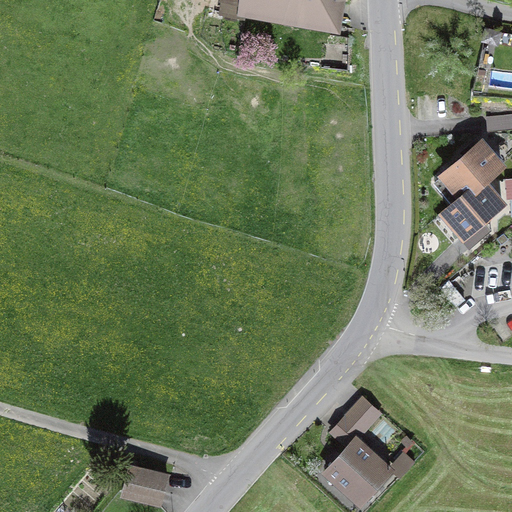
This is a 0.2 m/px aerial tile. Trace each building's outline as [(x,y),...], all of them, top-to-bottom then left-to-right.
[(239,0),(238,12),(337,31),(343,0),(239,0)] [(511,115),(486,116),(487,132),(511,131),(511,115)] [(482,139),(438,177),(458,200),(470,189),(475,194),(487,184),(506,168),(482,139)] [(458,200),(440,214),(463,242),(506,207),(487,184),(475,194),(470,189),(458,200)] [(368,425),(383,409),(364,391),(349,407),(368,425)] [(371,501),(406,465),(368,428),(333,464),(371,501)] [(130,493),(175,504),(182,470),(120,455),(116,473),(134,477),(130,493)]
